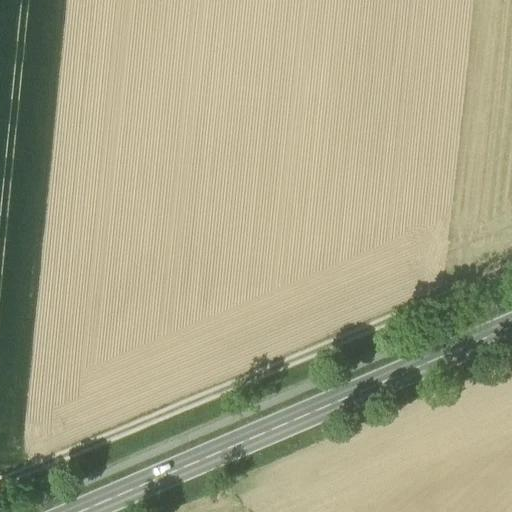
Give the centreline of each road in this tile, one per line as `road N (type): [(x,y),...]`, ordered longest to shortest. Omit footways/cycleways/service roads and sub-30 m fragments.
road 1 (track): [(511,264),(0,479)]
road 2 (secondary): [(83,511),(511,327)]
